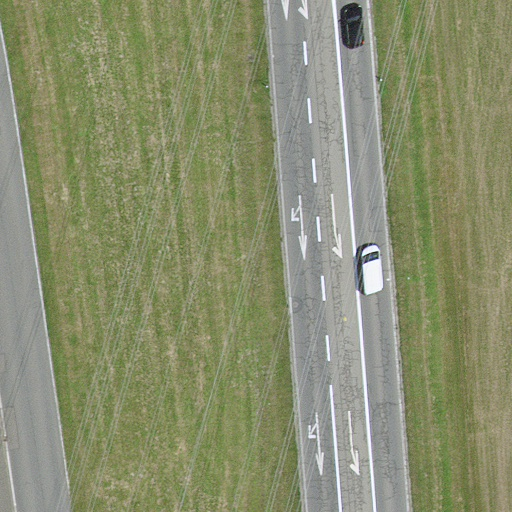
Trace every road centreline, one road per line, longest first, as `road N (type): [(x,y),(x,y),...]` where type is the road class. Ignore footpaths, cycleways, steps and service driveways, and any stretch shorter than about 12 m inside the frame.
road 1 (secondary): [(320,0),(358,511)]
road 2 (residential): [(42,511),(0,218)]
